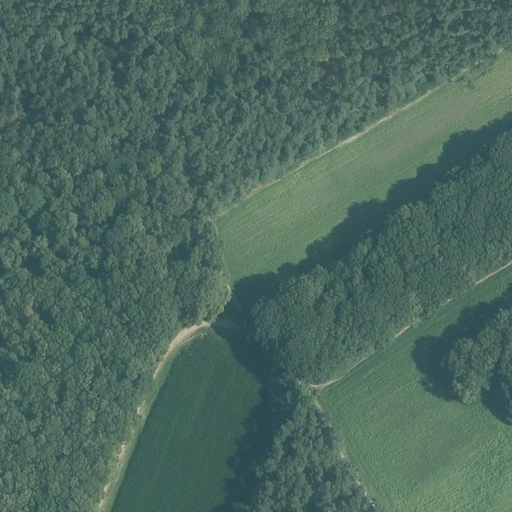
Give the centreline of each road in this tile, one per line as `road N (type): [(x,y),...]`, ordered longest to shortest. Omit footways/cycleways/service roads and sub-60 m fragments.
road 1 (track): [(131,0),(183,89),(210,100),(270,93),(440,9),(511,6)]
road 2 (track): [(378,511),(305,386),(249,325)]
